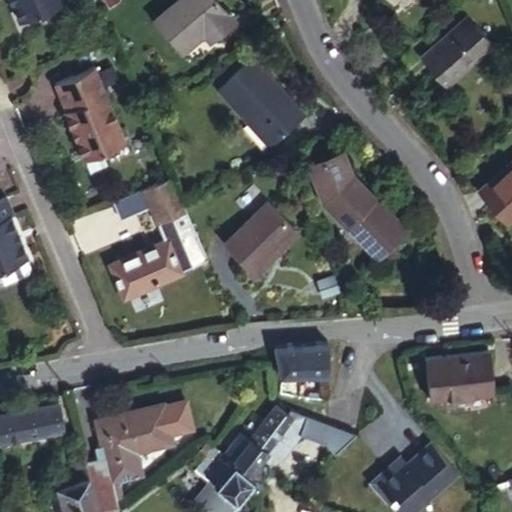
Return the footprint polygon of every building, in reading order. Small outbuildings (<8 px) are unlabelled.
[(9,0),(19,22),(62,4),(60,0),(9,0)] [(226,5),(222,0),(179,0),(156,20),(181,49),(205,28),(208,31),(213,37),(221,30),(211,19),(226,5)] [(236,16),(226,5),(211,19),(221,30),(236,16)] [(487,41),(466,14),(419,52),(441,79),(487,41)] [(183,52),(208,31),(205,28),(181,49),(183,52)] [(309,113),(255,56),(223,86),(277,144),(309,113)] [(124,145),(92,69),(52,86),(63,113),(60,114),(82,163),(124,145)] [(342,149),(309,162),(323,200),(377,256),(406,230),(375,197),(374,198),(351,174),(342,149)] [(511,218),(511,157),(477,192),(507,224),(511,218)] [(170,174),(142,186),(144,191),(158,223),(171,217),(179,236),(191,266),(208,259),(170,174)] [(142,186),(112,200),(114,204),(144,191),(142,186)] [(14,211),(5,192),(0,194),(0,267),(27,255),(29,255),(10,212),(14,211)] [(296,225),(271,196),(224,238),(249,266),(296,225)] [(179,236),(168,241),(180,270),(191,266),(179,236)] [(168,241),(167,239),(109,263),(122,296),(181,272),(180,270),(168,241)] [(27,255),(0,267),(0,284),(29,272),(32,266),(27,255)] [(366,307),(363,290),(346,293),(349,309),(366,307)] [(299,376),(327,374),(326,342),(298,343),(299,376)] [(280,377),(299,376),(298,343),(273,344),(280,377)] [(493,389),(489,347),(426,353),(429,395),(493,389)] [(164,403),(96,419),(103,448),(105,457),(98,459),(86,462),(89,473),(95,496),(99,509),(121,505),(118,494),(114,481),(120,479),(121,483),(142,476),(141,473),(143,473),(137,451),(174,442),(171,433),(194,427),(187,400),(165,405),(164,403)] [(0,441),(65,430),(60,403),(22,409),(22,412),(0,416),(0,441)] [(276,404),(265,418),(251,436),(231,460),(248,474),(256,464),(266,452),(281,433),(294,417),(276,404)] [(251,436),(265,418),(255,411),(242,428),(251,436)] [(301,470),(307,477),(353,434),(325,423),(317,442),(324,448),(301,470)] [(242,428),(222,453),(231,460),(251,436),(242,428)] [(291,441),(281,433),(266,452),(273,458),(280,456),(291,441)] [(408,511),(454,472),(428,442),(404,463),(398,468),(395,464),(374,482),(389,498),(400,511),(408,511)] [(222,453),(211,444),(191,470),(211,486),(204,494),(227,511),(228,511),(244,492),(253,499),(264,487),(259,482),(248,474),(231,460),(222,453)] [(205,449),(202,446),(197,451),(201,455),(205,449)] [(105,457),(103,448),(96,450),(98,459),(105,457)] [(398,468),(404,463),(398,455),(367,482),(385,502),(389,498),(374,482),(395,464),(398,468)] [(267,472),(256,464),(248,474),(259,482),(267,472)] [(95,496),(89,473),(58,482),(61,493),(64,505),(95,496)] [(120,479),(114,481),(118,494),(124,492),(121,483),(120,479)] [(61,493),(58,482),(46,488),(48,497),(61,493)] [(201,511),(227,511),(204,494),(194,506),(201,511)] [(99,511),(99,509),(95,496),(64,505),(66,511),(99,511)]
